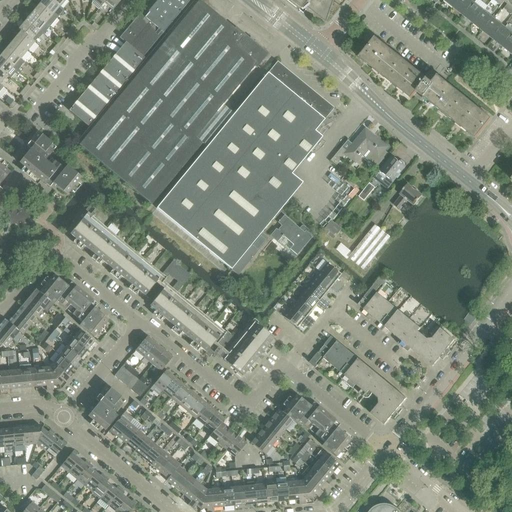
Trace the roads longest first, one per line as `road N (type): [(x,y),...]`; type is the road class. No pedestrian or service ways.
road 1 (residential): [(385,450),(511,290)]
road 2 (residential): [(285,363),(247,404),(137,322)]
road 3 (secondary): [(466,178),(353,81)]
road 4 (residential): [(173,511),(60,416)]
road 5 (residential): [(34,111),(126,0)]
road 6 (residential): [(385,450),(285,363)]
road 7 (residential): [(60,416),(137,322)]
